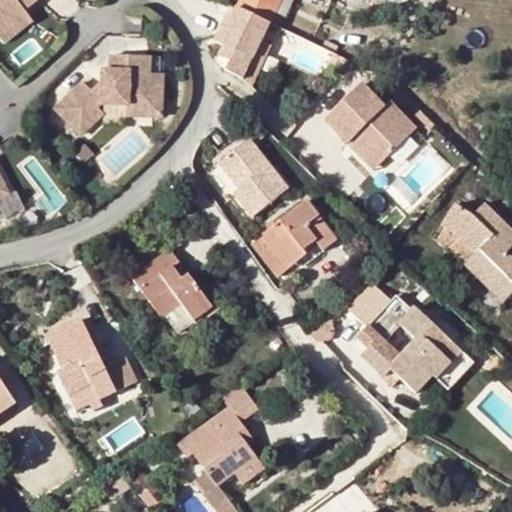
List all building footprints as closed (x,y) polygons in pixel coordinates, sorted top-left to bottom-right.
[(0,0),(0,28),(22,11),(35,0),(0,0)] [(275,13),(281,0),(241,0),(238,8),(270,24),(275,13)] [(295,0),(281,0),(275,13),(287,18),(295,0)] [(247,70),(270,24),(238,8),(220,43),(226,46),(221,57),(247,70)] [(22,11),(0,28),(0,39),(2,43),(30,21),(22,11)] [(75,116),(86,128),(102,112),(97,107),(100,103),(127,104),(126,113),(162,114),(162,74),(149,74),(149,54),(111,53),(110,69),(101,68),(100,96),(93,95),(83,81),(55,106),(70,122),(75,116)] [(263,83),(248,76),(245,82),(260,89),(263,83)] [(273,86),(278,90),(284,83),(278,78),(273,86)] [(377,106),(353,84),(319,122),(343,144),(348,138),(376,163),(410,125),(382,100),(377,106)] [(75,116),(70,122),(80,133),(86,128),(75,116)] [(376,163),(348,138),(343,144),(371,169),(376,163)] [(235,192),(254,217),(289,190),(251,139),(221,162),(241,188),(235,192)] [(337,240),(307,201),(262,235),(287,267),(288,270),(305,256),(302,251),(315,241),(322,251),(337,240)] [(473,218),(455,208),(443,226),(461,238),(476,254),(466,265),(504,302),(511,293),(511,257),(507,253),(511,247),(511,231),(485,204),(473,218)] [(287,267),(262,235),(251,244),(276,276),(287,267)] [(173,267),(179,263),(169,248),(131,278),(162,320),(181,305),(198,328),(217,314),(188,274),(182,279),(173,267)] [(182,279),(188,274),(179,263),(173,267),(182,279)] [(393,368),(401,375),(398,378),(415,395),(431,377),(434,380),(460,352),(415,310),(412,313),(396,298),(358,339),(369,349),(362,356),(384,377),(393,368)] [(63,370),(57,373),(75,412),(133,385),(121,360),(105,368),(94,345),(77,354),(73,345),(55,353),(63,370)] [(444,389),(469,361),(460,352),(434,380),(444,389)] [(384,377),(392,384),(398,378),(401,375),(393,368),(384,377)] [(0,404),(11,398),(0,380),(0,404)] [(238,420),(256,406),(239,384),(220,398),(229,409),(178,444),(187,458),(192,454),(215,487),(233,474),(242,487),(266,471),(257,457),(248,446),(243,438),(249,435),(238,420)] [(0,404),(0,415),(16,405),(11,398),(0,404)] [(200,409),(192,398),(182,405),(190,416),(200,409)] [(248,446),(254,442),(249,435),(243,438),(248,446)] [(111,504),(131,488),(123,476),(102,493),(111,504)] [(223,498),(210,507),(213,511),(232,511),(233,511),(223,498)]
